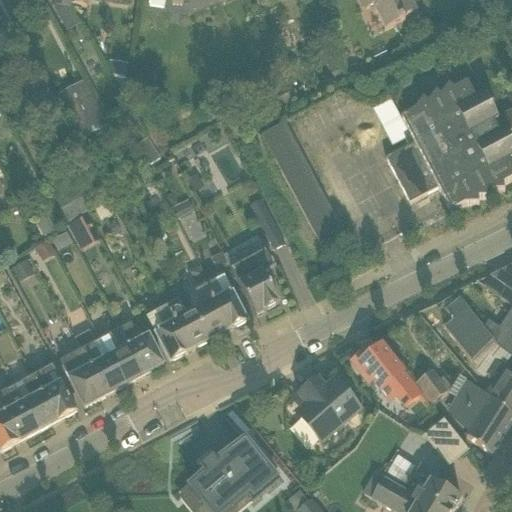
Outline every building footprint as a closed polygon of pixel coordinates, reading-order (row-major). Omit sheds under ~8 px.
[(54,0),(53,8),(70,11),(71,5),(72,0),(54,0)] [(150,0),(149,8),(164,11),(165,0),(150,0)] [(360,0),(366,12),(374,8),(386,32),(406,23),(404,19),(417,13),(410,0),(360,0)] [(8,22),(0,26),(0,38),(2,41),(5,48),(18,40),(8,22)] [(108,70),(112,78),(126,80),(128,66),(109,63),(108,70)] [(362,74),(358,67),(358,66),(348,70),(351,78),(362,74)] [(511,133),(503,117),(497,121),(485,99),(476,103),(467,86),(454,93),(449,90),(441,99),(436,96),(429,106),(424,103),(415,114),(402,121),(414,145),(386,161),(410,206),(438,191),(451,215),(464,208),(479,207),(479,201),(492,200),(491,194),(504,194),(504,187),(511,182),(511,170),(508,163),(511,161),(511,149),(505,136),(511,133)] [(320,246),(343,234),(286,126),(263,138),(320,246)] [(148,140),(128,153),(141,173),(160,160),(148,140)] [(174,160),(171,155),(165,159),(168,164),(174,160)] [(204,189),(197,177),(187,183),(194,195),(204,189)] [(78,191),(57,203),(68,224),(90,212),(78,191)] [(274,225),(261,201),(250,208),(262,231),(274,225)] [(44,238),(56,232),(49,218),(37,224),(44,238)] [(99,240),(88,218),(74,225),(86,247),(99,240)] [(116,224),(109,227),(114,237),(121,233),(116,224)] [(43,264),(56,256),(48,242),(35,250),(43,264)] [(256,319),(279,306),(263,277),(274,271),(265,255),(231,273),(256,319)] [(34,275),(26,263),(13,271),(21,284),(34,275)] [(511,271),(508,269),(489,277),(490,278),(483,289),(499,299),(511,308),(511,271)] [(227,334),(247,324),(224,279),(204,290),(227,334)] [(202,311),(193,316),(208,344),(227,334),(204,290),(193,295),(202,311)] [(454,323),(445,330),(470,361),(493,342),(483,329),(460,301),(446,313),(454,323)] [(167,309),(190,354),(208,344),(193,316),(187,320),(178,303),(167,309)] [(167,309),(155,316),(146,320),(171,364),(190,354),(167,309)] [(511,310),(498,330),(487,323),(483,329),(493,342),(501,352),(511,359),(511,358),(511,310)] [(144,378),(164,368),(149,340),(141,345),(131,327),(119,333),(144,378)] [(80,349),(94,342),(89,331),(75,338),(80,349)] [(118,357),(110,361),(125,389),(144,378),(119,333),(108,339),(118,357)] [(94,347),(82,353),(106,399),(125,389),(110,361),(104,365),(94,347)] [(404,408),(419,397),(382,350),(372,357),(368,353),(353,365),(368,384),(372,381),(380,392),(387,386),(404,408)] [(82,353),(70,360),(60,365),(84,411),(106,399),(82,353)] [(511,418),(511,375),(496,363),(487,377),(500,385),(490,401),(511,418)] [(57,425),(77,415),(62,387),(54,391),(44,373),(33,379),(57,425)] [(432,374),(417,386),(433,406),(448,394),(432,374)] [(33,379),(21,385),(14,389),(39,435),(57,425),(33,379)] [(327,392),(318,381),(299,398),(311,413),(301,421),(321,445),(361,411),(337,383),(327,392)] [(492,458),(504,439),(511,426),(511,418),(490,401),(487,405),(467,384),(449,411),(469,434),(465,440),(492,458)] [(14,389),(7,393),(0,396),(0,407),(20,445),(39,435),(14,389)] [(0,454),(0,456),(20,445),(0,407),(0,454)] [(448,468),(466,453),(443,424),(425,439),(448,468)] [(209,511),(226,511),(246,497),(253,505),(279,484),(246,443),(217,467),(213,462),(200,473),(204,477),(190,489),(209,511)] [(408,498),(430,511),(456,511),(462,504),(433,486),(438,478),(420,467),(418,471),(397,459),(387,476),(408,489),(413,479),(418,482),(409,496),(408,498)] [(430,511),(408,498),(409,496),(375,475),(363,495),(390,511),(430,511)] [(297,511),(308,504),(300,494),(286,505),(291,511),(297,511)] [(319,511),(312,503),(301,511),(319,511)]
